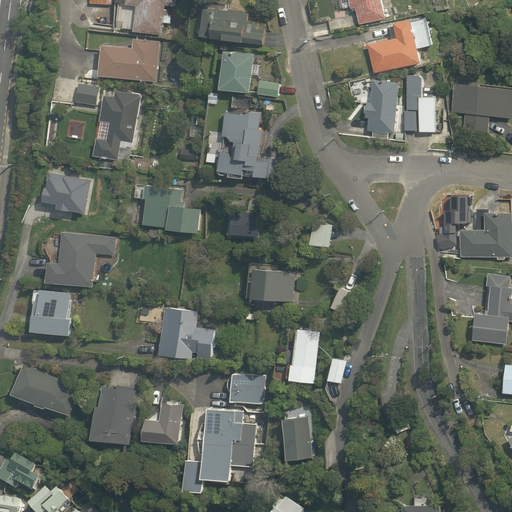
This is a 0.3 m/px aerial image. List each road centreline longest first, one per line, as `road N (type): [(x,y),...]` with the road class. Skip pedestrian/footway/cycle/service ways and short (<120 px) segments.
road 1 (residential): [(396,235),(414,258),(432,412),(496,511)]
road 2 (residential): [(349,511),(339,431),(396,235)]
road 3 (residential): [(346,171),(317,127),(287,0)]
